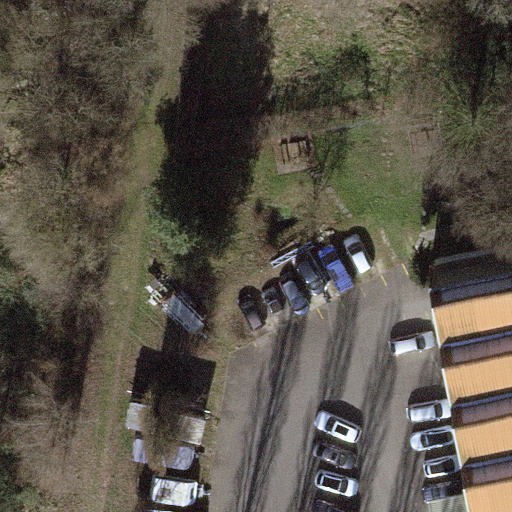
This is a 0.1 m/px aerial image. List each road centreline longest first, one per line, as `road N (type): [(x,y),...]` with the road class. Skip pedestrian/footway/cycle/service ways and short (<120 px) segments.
road 1 (track): [(95,511),(166,28)]
road 2 (residential): [(395,511),(362,321)]
